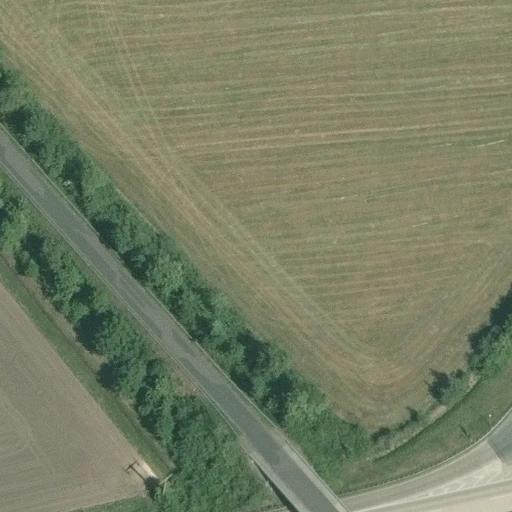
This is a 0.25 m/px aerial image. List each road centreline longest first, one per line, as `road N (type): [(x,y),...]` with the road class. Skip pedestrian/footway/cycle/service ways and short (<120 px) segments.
road 1 (unclassified): [(0,151),(316,511)]
road 2 (motorway): [(511,437),(427,482),(345,511)]
